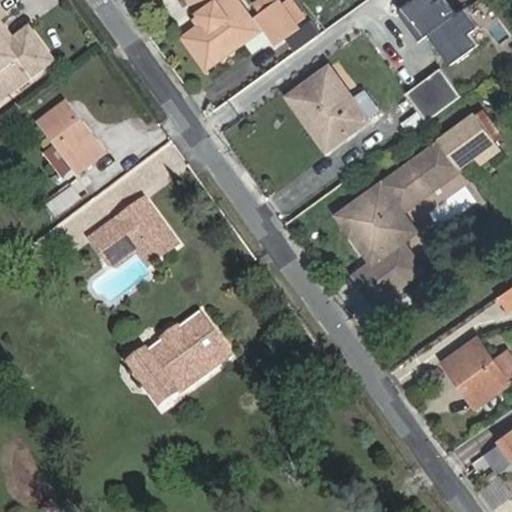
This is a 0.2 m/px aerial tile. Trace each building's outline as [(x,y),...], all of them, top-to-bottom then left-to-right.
[(208,67),(261,30),(239,0),(191,0),(205,20),(185,35),(208,67)] [(278,0),(260,15),(279,39),(298,23),(279,0),(278,0)] [(412,0),(403,7),(422,37),(432,30),(453,61),(486,39),(465,8),(459,12),(451,0),(439,0),(437,1),(436,0),(412,0)] [(0,5),(0,75),(2,74),(15,90),(55,61),(30,27),(8,44),(0,33),(0,19),(7,14),(0,5)] [(318,15),(294,32),(303,43),(327,26),(318,15)] [(387,29),(396,42),(411,31),(402,19),(387,29)] [(511,39),(494,54),(501,66),(511,56),(511,39)] [(456,70),(446,77),(459,96),(485,77),(467,52),(451,63),(456,70)] [(370,120),(331,65),(289,96),(328,151),(370,120)] [(440,68),(404,94),(425,123),(460,98),(459,96),(446,77),(440,68)] [(0,75),(0,101),(15,90),(2,74),(0,75)] [(104,153),(67,103),(40,124),(77,173),(104,153)] [(497,154),(471,118),(441,138),(462,168),(477,157),(483,164),(497,154)] [(56,216),(80,199),(69,184),(45,202),(56,216)] [(339,215),(373,265),(419,232),(384,184),(339,215)] [(158,218),(145,199),(108,227),(129,256),(137,250),(149,265),(178,244),(165,227),(158,232),(151,223),(158,218)] [(165,227),(158,218),(151,223),(158,232),(165,227)] [(129,256),(108,227),(92,239),(110,263),(117,265),(129,256)] [(511,289),(500,297),(511,312),(511,311),(511,289)] [(161,408),(232,356),(202,313),(130,363),(161,408)] [(446,362),(478,406),(511,383),(510,382),(511,380),(511,355),(508,350),(494,359),(479,339),(446,362)] [(511,436),(503,443),(511,455),(511,436)]
